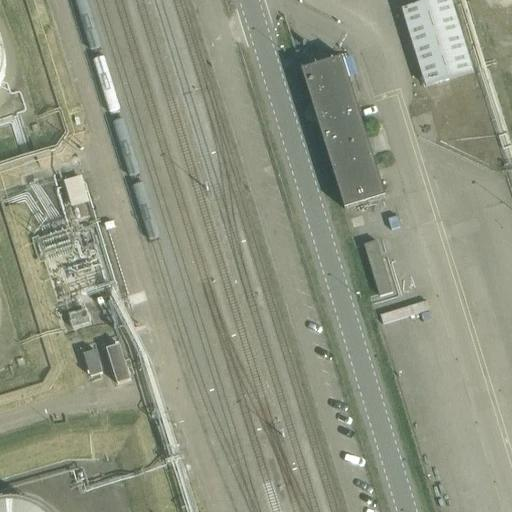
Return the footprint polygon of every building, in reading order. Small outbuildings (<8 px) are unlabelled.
[(473,74),(450,0),(439,0),(402,11),(425,89),(473,74)] [(301,72),(344,211),(385,198),(342,59),(301,72)] [(72,206),(89,203),(85,177),(67,180),(72,206)] [(72,236),(88,291),(109,284),(92,229),(72,236)] [(393,294),(377,242),(364,246),(380,298),(393,294)] [(77,343),(88,382),(117,373),(105,335),(77,343)] [(52,511),(47,507),(38,501),(28,498),(18,497),(8,497),(0,499),(0,511),(52,511)]
